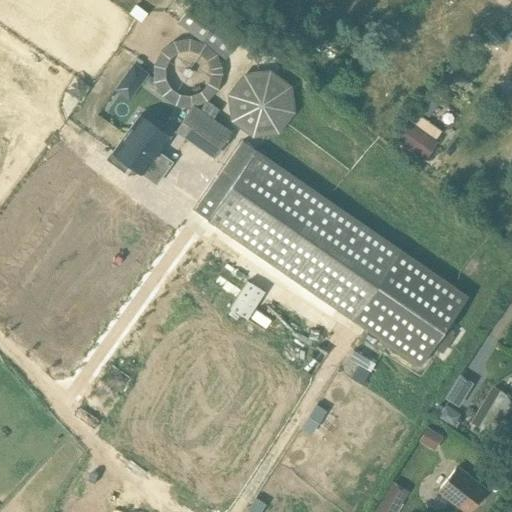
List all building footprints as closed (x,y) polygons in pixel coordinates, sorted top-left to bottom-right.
[(245,31),(203,0),(195,0),(179,22),(226,57),(245,31)] [(445,35),(474,36),(474,8),(445,8),(445,35)] [(511,25),(501,15),(485,32),(500,47),(511,34),(511,25)] [(403,69),(425,86),(442,65),(420,48),(403,69)] [(116,88),(131,98),(150,70),(135,60),(116,88)] [(296,126),(286,66),(227,76),(237,136),(296,126)] [(421,108),(433,114),(439,101),(427,95),(421,108)] [(415,110),(395,143),(425,161),(444,128),(415,110)] [(171,136),(143,116),(116,154),(157,184),(172,162),(159,153),(171,136)] [(163,150),(174,157),(187,138),(177,131),(173,137),(172,136),(163,150)] [(469,299),(246,142),(198,211),(421,368),(469,299)] [(444,163),(460,179),(481,158),(466,142),(444,163)] [(86,193),(3,324),(22,336),(49,294),(68,306),(79,288),(71,283),(116,212),(86,193)] [(91,347),(133,283),(147,292),(183,236),(144,211),(138,220),(123,211),(94,256),(103,262),(61,328),(91,347)] [(183,241),(165,269),(190,285),(207,257),(183,241)] [(287,305),(178,486),(215,508),(302,366),(314,373),(327,351),(318,345),(328,330),(287,305)] [(132,364),(145,348),(131,337),(118,353),(132,364)] [(511,425),(511,398),(501,392),(480,426),(503,440),(511,425)] [(427,428),(419,440),(430,447),(437,434),(427,428)] [(474,500),(483,488),(456,467),(437,492),(447,500),(449,498),(466,511),(467,511),(476,501),(474,500)] [(394,511),(400,502),(386,493),(374,511),(394,511)]
